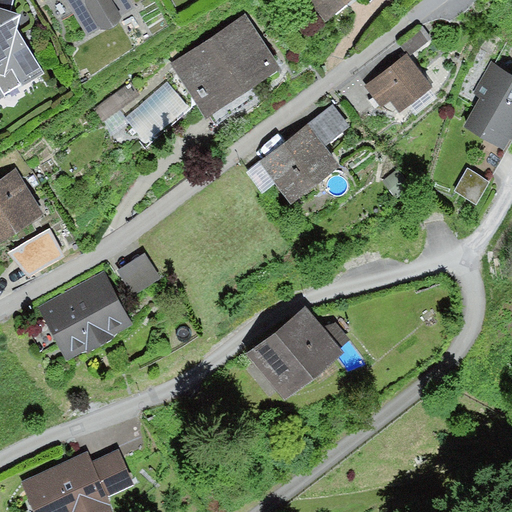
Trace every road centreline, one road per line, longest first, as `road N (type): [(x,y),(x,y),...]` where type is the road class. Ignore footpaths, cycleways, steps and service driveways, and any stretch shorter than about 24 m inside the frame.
road 1 (residential): [(0,462),(171,389),(340,284),(426,261),(457,268),(474,285),(469,335),(453,361),(255,511)]
road 2 (residential): [(0,311),(157,218),(441,0)]
